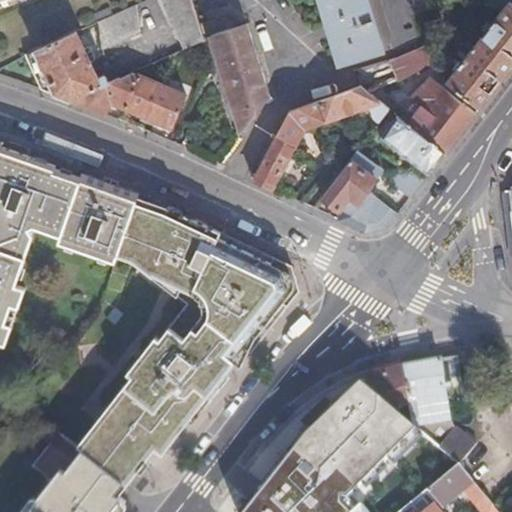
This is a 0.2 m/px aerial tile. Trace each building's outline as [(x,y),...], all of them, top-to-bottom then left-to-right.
[(201,24),(193,0),(162,0),(180,52),(204,41),(206,40),(205,37),(201,24)] [(320,0),(341,66),(386,51),(370,0),(320,0)] [(451,0),(438,0),(441,18),(454,16),(451,0)] [(511,1),(448,83),(481,110),(511,70),(511,1)] [(137,7),(98,25),(100,37),(102,50),(141,33),(137,7)] [(235,15),(201,24),(205,37),(213,35),(222,64),(218,65),(224,83),(228,82),(244,131),(265,103),(271,102),(248,25),(239,27),(235,15)] [(98,25),(84,31),(89,42),(100,37),(98,25)] [(82,51),(77,34),(26,57),(37,89),(72,102),(97,90),(88,66),(95,64),(90,49),(82,51)] [(433,63),(427,41),(399,58),(391,63),(401,81),(433,63)] [(163,89),(132,74),(124,78),(112,105),(149,121),(163,89)] [(112,105),(124,78),(97,90),(72,102),(107,115),(112,105)] [(382,139),(430,176),(478,114),(431,78),(414,100),(426,109),(413,119),(400,109),(393,118),(396,121),(382,139)] [(375,95),(362,86),(289,110),(253,179),(273,190),(305,130),(371,109),(375,118),(382,123),(393,108),(388,105),(375,95)] [(187,100),(163,89),(149,121),(173,131),(187,100)] [(375,95),(388,105),(394,99),(383,91),(375,95)] [(133,209),(139,195),(101,182),(99,189),(80,182),(81,178),(55,169),(56,167),(27,156),(25,165),(8,159),(12,151),(2,147),(3,143),(0,142),(0,344),(6,346),(26,290),(16,286),(33,236),(31,231),(35,228),(61,238),(60,244),(110,262),(133,209)] [(25,165),(27,156),(12,151),(8,159),(25,165)] [(352,160),(322,199),(339,211),(349,198),(352,200),(344,215),(339,223),(364,235),(388,231),(399,217),(374,197),(364,209),(360,206),(370,193),(379,182),(352,160)] [(410,171),(406,172),(423,185),(425,182),(410,171)] [(423,185),(406,172),(391,183),(412,200),(423,185)] [(99,189),(101,182),(83,175),(81,178),(80,182),(99,189)] [(172,206),(139,193),(139,195),(155,201),(169,209),(168,214),(191,226),(192,232),(202,238),(208,235),(270,264),(274,260),(172,206)] [(374,197),(370,193),(360,206),(364,209),(374,197)] [(155,201),(139,195),(133,209),(150,215),(155,201)] [(349,198),(339,211),(344,215),(352,200),(349,198)] [(292,269),(274,260),(270,264),(208,235),(202,238),(192,232),(191,226),(168,214),(169,209),(155,201),(150,215),(133,209),(110,262),(115,264),(120,253),(186,305),(160,341),(156,339),(129,375),(132,377),(105,413),(156,452),(167,451),(187,424),(184,421),(196,405),(200,408),(234,363),(241,367),(255,347),(252,345),(281,306),(284,308),(299,289),(292,269)] [(255,347),(284,308),(281,306),(252,345),(255,347)] [(124,316),(116,309),(108,319),(115,326),(124,316)] [(414,428),(461,466),(481,450),(473,437),(470,438),(464,431),(468,421),(461,409),(472,402),(460,381),(454,384),(447,372),(458,365),(458,360),(402,370),(414,428)] [(402,370),(363,386),(366,391),(414,428),(402,370)] [(416,465),(404,475),(427,495),(461,466),(414,428),(366,391),(363,386),(337,399),(347,407),(411,460),(415,456),(427,462),(416,465)] [(184,421),(187,424),(190,426),(202,410),(200,408),(196,405),(184,421)] [(156,452),(105,413),(95,425),(145,464),(156,452)] [(309,450),(342,487),(375,450),(337,417),(326,430),(309,450)] [(95,425),(77,449),(127,488),(145,464),(95,425)] [(304,443),(309,450),(326,430),(322,427),(304,443)] [(77,449),(58,434),(33,467),(51,481),(35,501),(38,503),(30,511),(119,511),(126,503),(120,497),(127,488),(77,449)] [(361,511),(363,511),(342,487),(309,450),(304,443),(303,443),(248,511),(361,511)] [(461,466),(427,495),(441,511),(463,493),(478,511),(497,511),(494,508),(469,477),(461,466)] [(396,489),(368,511),(406,511),(427,495),(404,475),(392,485),(396,489)] [(30,511),(38,503),(35,501),(31,498),(19,511),(30,511)]
